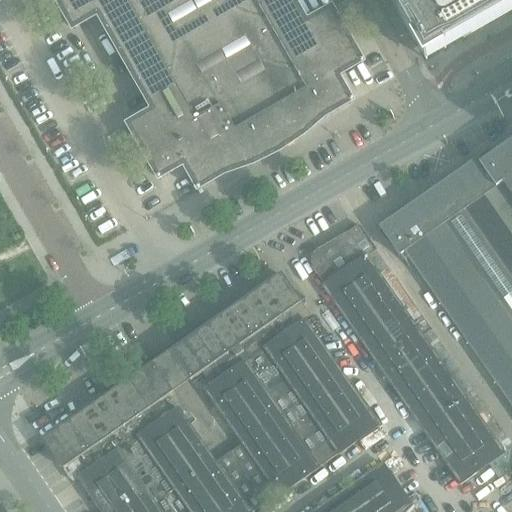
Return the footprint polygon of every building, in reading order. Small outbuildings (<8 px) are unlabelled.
[(306,24),(303,18),(292,0),(55,0),(73,31),(98,17),(148,105),(153,113),(128,127),(159,181),(184,166),(198,191),(223,177),(253,167),(278,154),(303,138),(328,117),(352,104),(338,79),(362,64),(331,10),(306,24)] [(511,0),(388,0),(425,63),(511,12),(511,0)] [(511,142),(497,153),(509,168),(495,178),(481,159),(436,191),(458,220),(464,216),(511,287),(511,142)] [(509,168),(497,153),(492,157),(490,153),(481,159),(495,178),(509,168)] [(511,325),(499,306),(511,297),(511,287),(464,216),(458,220),(436,191),(379,231),(380,232),(378,233),(389,247),(390,246),(398,257),(399,257),(402,260),(406,257),(511,408),(511,325)] [(449,357),(367,240),(360,227),(318,251),(314,254),(311,259),(311,264),(312,268),(324,286),(322,288),(322,289),(323,288),(398,394),(449,357)] [(378,427),(305,322),(306,322),(305,321),(297,326),(288,313),(300,305),(300,304),(281,277),(212,325),(231,352),(245,343),(328,462),(337,456),(338,456),(379,427),(378,426),(378,427)] [(511,297),(499,306),(511,325),(511,297)] [(328,462),(245,343),(231,352),(212,325),(171,354),(190,381),(202,373),(212,386),(205,391),(243,445),(215,464),(165,499),(174,511),(255,511),(278,498),(319,469),(328,462)] [(215,464),(177,410),(170,415),(161,402),(181,388),(190,381),(171,354),(161,360),(93,408),(112,435),(118,431),(127,445),(157,488),(165,499),(215,464)] [(511,450),(511,447),(449,357),(398,394),(460,484),(459,485),(460,486),(502,456),(511,450)] [(127,445),(118,431),(112,435),(93,408),(44,442),(73,484),(78,481),(79,480),(110,459),(109,458),(127,445)] [(127,445),(109,458),(110,459),(79,480),(100,511),(122,511),(157,488),(127,445)] [(511,450),(502,456),(511,469),(511,450)] [(414,511),(411,506),(382,465),(381,465),(382,467),(316,511),(414,511)] [(174,511),(165,499),(157,488),(122,511),(174,511)]
